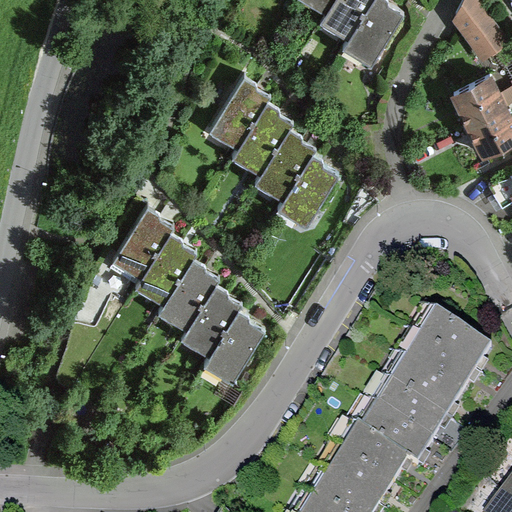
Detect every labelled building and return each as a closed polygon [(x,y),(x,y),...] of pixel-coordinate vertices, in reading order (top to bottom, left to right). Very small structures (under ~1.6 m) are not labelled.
[(305,0),(327,14),(336,0),(305,0)] [(336,0),(327,14),(321,22),(350,41),(376,0),(336,0)] [(405,16),(380,0),(376,0),(350,41),(343,50),(371,68),(405,16)] [(508,43),(477,0),(463,0),(454,20),(483,60),(508,43)] [(511,85),(501,91),(491,72),(450,93),(466,124),(506,104),(511,100),(511,81),(511,82),(511,83),(511,85)] [(273,95),(244,77),(217,120),(211,129),(239,147),(268,104),(273,95)] [(296,122),(268,104),(239,147),(234,156),(262,174),(290,131),(296,122)] [(511,116),(506,104),(466,124),(483,157),(511,141),(511,116)] [(318,150),(290,131),(262,174),(256,182),(284,201),(313,158),(318,150)] [(340,177),(313,158),(284,201),(278,210),(306,228),(340,177)] [(176,222),(147,204),(112,256),(141,275),(171,231),(176,222)] [(197,249),(171,231),(141,275),(137,282),(163,299),(192,257),(197,249)] [(220,275),(192,257),(163,299),(157,309),(186,328),(215,285),(220,275)] [(243,303),(215,285),(186,328),(181,336),(209,354),(237,312),(243,303)] [(490,340),(436,306),(362,422),(409,452),(416,456),(490,340)] [(264,330),(237,312),(209,354),(203,363),(230,382),(264,330)] [(362,422),(356,418),(296,511),(371,511),(409,452),(362,422)] [(511,511),(511,497),(505,492),(488,511),(511,511)]
